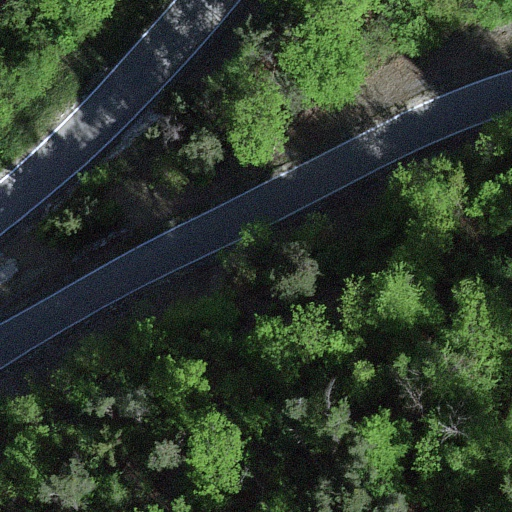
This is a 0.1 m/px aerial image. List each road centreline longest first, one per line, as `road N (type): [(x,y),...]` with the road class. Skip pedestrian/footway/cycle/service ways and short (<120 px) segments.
road 1 (unclassified): [(0,342),(385,143),(511,91)]
road 2 (unclassified): [(208,0),(127,95),(0,207)]
